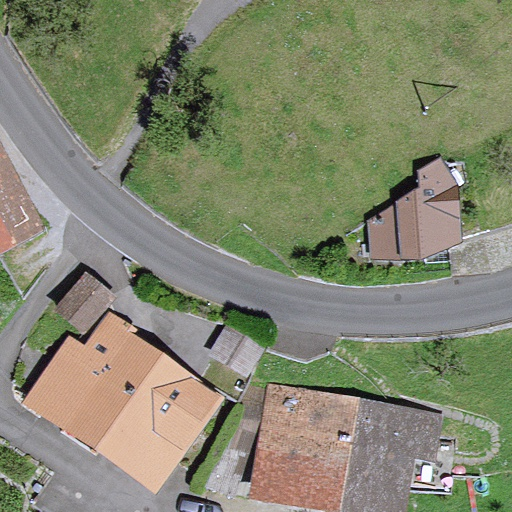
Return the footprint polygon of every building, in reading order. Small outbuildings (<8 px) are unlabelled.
[(0,234),(34,215),(0,156),(0,234)] [(455,186),(438,161),(418,173),(418,190),(373,219),(376,256),(406,254),(459,242),(455,186)] [(511,231),(487,241),(496,264),(511,257),(511,231)] [(87,280),(59,314),(82,332),(110,298),(87,280)] [(69,346),(30,404),(66,428),(71,421),(144,470),(196,393),(105,331),(87,357),(69,346)] [(229,335),(212,359),(240,379),(257,354),(229,335)] [(436,417),(277,391),(261,487),(384,507),(395,443),(431,449),(436,417)]
